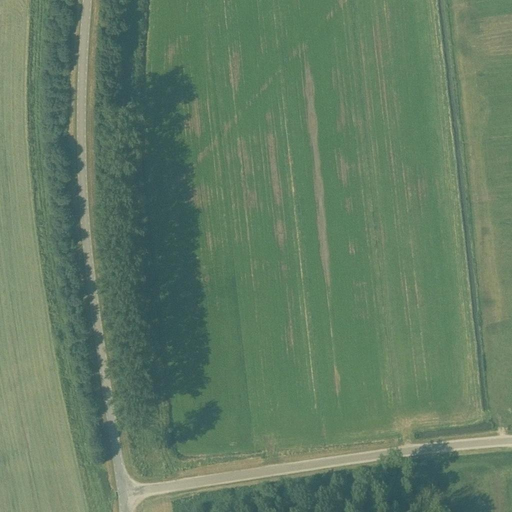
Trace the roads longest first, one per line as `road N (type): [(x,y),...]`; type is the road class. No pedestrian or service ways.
road 1 (unclassified): [(122,493),(82,189),(87,0)]
road 2 (unclassified): [(511,441),(122,493)]
